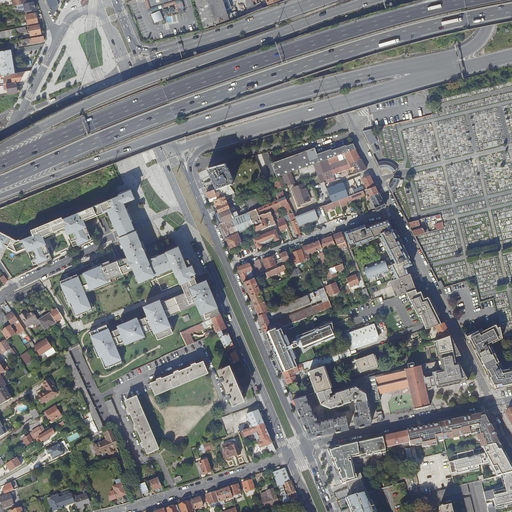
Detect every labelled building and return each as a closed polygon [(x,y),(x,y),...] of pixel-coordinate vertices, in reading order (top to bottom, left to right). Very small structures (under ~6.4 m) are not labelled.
[(55,13),(58,6),(58,3),(60,2),(61,0),(46,0),(52,14),(55,13)] [(147,0),(151,11),(152,10),(159,8),(177,2),(181,0),(147,0)] [(194,0),(198,9),(199,11),(200,15),(201,18),(204,28),(229,19),(222,0),(194,0)] [(247,5),(249,12),(257,10),(251,0),(246,0),(247,5)] [(251,0),(257,10),(263,7),(260,3),(258,4),(256,1),(257,0),(251,0)] [(30,2),(23,4),(25,11),(28,10),(28,12),(31,11),(31,10),(35,9),(34,1),(30,2)] [(164,19),(159,8),(152,10),(157,22),(164,19)] [(28,25),(37,23),(37,19),(38,19),(38,17),(36,18),(36,13),(26,15),(28,25)] [(39,24),(29,26),(30,36),(41,34),(39,24)] [(25,27),(3,31),(4,38),(17,35),(16,34),(26,32),(25,27)] [(0,63),(14,61),(12,49),(2,51),(0,51),(0,63)] [(15,73),(14,61),(0,63),(0,75),(12,73),(15,73)] [(16,82),(26,81),(31,70),(15,73),(12,73),(13,77),(14,83),(16,82)] [(11,83),(6,84),(8,93),(18,92),(16,82),(14,83),(12,83),(11,83)] [(272,163),(277,178),(314,164),(328,159),(342,154),(345,153),(355,150),(356,149),(354,144),(347,146),(346,146),(332,151),(331,149),(317,154),(315,148),(272,163)] [(345,153),(349,164),(360,160),(355,150),(345,153)] [(269,152),(257,154),(258,162),(270,160),(269,152)] [(328,159),(330,165),(344,159),(342,154),(328,159)] [(314,164),(319,175),(320,175),(323,174),(332,170),(330,165),(328,159),(314,164)] [(323,174),(326,181),(326,183),(330,182),(328,177),(333,175),(346,170),(352,168),(351,168),(354,167),(356,172),(356,173),(355,172),(353,173),(353,175),(367,170),(361,159),(360,160),(349,164),(332,170),(323,174)] [(378,164),(381,169),(383,169),(385,169),(386,169),(387,169),(389,170),(390,171),(391,172),(393,173),(397,170),(396,168),(395,167),(394,166),(393,165),(392,165),(391,164),(390,163),(389,163),(387,162),(386,162),(385,162),(383,162),(382,162),(381,163),(378,164)] [(208,168),(217,189),(229,185),(234,183),(233,180),(234,180),(228,166),(227,167),(225,163),(208,168)] [(362,179),(367,189),(375,186),(370,176),(362,179)] [(394,181),(393,182),(393,183),(392,184),(391,185),(389,186),(392,191),(393,191),(395,188),(396,187),(397,186),(398,185),(398,184),(399,182),(400,179),(394,178),(394,179),(394,180),(394,181)] [(294,187),(300,204),(311,201),(305,184),(294,187)] [(354,193),(366,188),(365,185),(353,189),(354,193)] [(367,190),(370,196),(368,197),(369,200),(371,199),(377,210),(386,207),(375,186),(367,189),(367,190)] [(282,189),(286,197),(287,199),(292,197),(287,187),(282,189)] [(9,248),(17,253),(27,249),(35,265),(52,258),(44,239),(67,229),(74,246),(91,239),(84,221),(105,212),(104,211),(107,209),(115,228),(117,227),(119,232),(120,235),(121,237),(134,231),(134,229),(133,226),(130,221),(132,221),(128,211),(127,208),(125,209),(123,203),(135,198),(130,188),(118,194),(119,195),(63,219),(62,217),(32,230),(34,235),(21,241),(20,240),(18,241),(15,240),(12,238),(7,247),(9,248)] [(206,192),(210,202),(214,201),(225,197),(227,196),(226,193),(221,194),(220,192),(216,193),(214,189),(206,192)] [(331,197),(333,202),(354,194),(352,189),(331,197)] [(333,202),(323,206),(325,211),(365,195),(363,191),(354,194),(333,202)] [(214,201),(219,212),(229,208),(225,197),(214,201)] [(286,197),(262,207),(266,214),(271,212),(282,207),(281,206),(282,205),(283,207),(285,207),(287,212),(289,216),(298,239),(303,237),(301,232),(299,227),(295,217),(294,213),(287,199),(286,197)] [(262,224),(254,227),(256,232),(268,227),(266,223),(264,219),(269,217),(271,221),(272,225),(276,224),(271,212),(266,214),(262,207),(256,210),(262,224)] [(219,212),(215,213),(220,224),(239,216),(237,212),(232,214),(229,208),(219,212)] [(295,217),(299,227),(319,220),(315,209),(295,217)] [(239,216),(220,224),(226,238),(239,233),(254,227),(262,224),(256,210),(239,216)] [(421,220),(422,225),(436,221),(435,220),(434,216),(421,220)] [(278,223),(281,231),(289,228),(285,220),(278,223)] [(376,224),(387,249),(388,251),(403,244),(396,230),(393,231),(388,220),(376,224)] [(345,232),(349,244),(354,242),(354,244),(356,243),(357,246),(370,241),(370,240),(369,239),(372,238),(370,234),(372,233),(375,238),(379,237),(380,239),(382,240),(383,241),(381,242),(385,250),(387,249),(376,224),(369,227),(370,228),(367,229),(365,225),(345,232)] [(423,228),(412,231),(415,237),(426,233),(423,228)] [(157,279),(175,271),(166,252),(148,259),(147,260),(145,255),(146,254),(136,230),(134,231),(121,237),(119,237),(127,257),(124,259),(124,258),(117,261),(123,274),(132,270),(139,286),(157,279)] [(253,239),(257,248),(261,247),(260,243),(264,241),(265,242),(269,240),(269,239),(273,237),(275,241),(279,239),(275,230),(258,237),(253,239)] [(0,256),(6,246),(7,247),(12,238),(0,232),(0,256)] [(334,235),(339,248),(347,245),(342,232),(334,235)] [(226,238),(230,249),(242,244),(238,235),(239,234),(239,233),(226,238)] [(319,241),(322,250),(336,245),(332,236),(319,241)] [(302,247),(307,260),(310,259),(309,255),(309,253),(320,250),(321,253),(319,254),(326,271),(329,279),(333,277),(329,268),(327,263),(322,250),(319,241),(302,247)] [(403,244),(388,251),(390,254),(404,247),(404,248),(405,247),(404,246),(403,244)] [(166,252),(175,271),(157,279),(162,291),(181,283),(183,288),(185,292),(175,297),(181,311),(196,304),(204,322),(210,319),(220,315),(206,281),(197,285),(196,281),(194,278),(196,277),(188,260),(185,261),(179,246),(166,252)] [(404,247),(390,254),(391,258),(391,259),(393,262),(409,256),(405,247),(404,248),(404,247)] [(292,253),(296,264),(306,260),(302,249),(292,253)] [(280,254),(282,260),(283,262),(290,259),(287,251),(280,254)] [(262,260),(266,269),(277,265),(276,262),(274,256),(262,260)] [(389,264),(390,265),(392,269),(393,271),(413,264),(409,258),(410,257),(409,256),(393,262),(389,264)] [(367,267),(364,268),(365,271),(364,272),(364,273),(387,265),(386,262),(385,262),(385,261),(384,261),(383,261),(382,261),(380,262),(378,258),(371,262),(370,262),(369,263),(368,264),(368,265),(367,265),(367,267)] [(253,262),(257,271),(263,268),(260,259),(253,262)] [(123,274),(117,261),(110,264),(109,261),(88,270),(89,271),(78,276),(77,275),(61,282),(65,291),(62,292),(67,304),(70,303),(76,317),(94,309),(86,291),(96,287),(97,289),(111,283),(110,279),(123,274)] [(242,277),(244,282),(255,278),(251,270),(252,270),(250,263),(238,267),(242,277)] [(333,267),(329,268),(333,277),(333,278),(338,276),(336,271),(345,268),(343,263),(334,267),(333,267)] [(393,275),(395,280),(409,275),(406,268),(413,265),(413,264),(393,271),(394,274),(393,275)] [(266,273),(268,278),(286,270),(284,265),(278,268),(266,273)] [(387,265),(364,273),(365,275),(366,274),(368,278),(389,271),(387,266),(387,265)] [(256,271),(258,276),(265,273),(263,268),(257,271),(256,271)] [(288,274),(290,278),(298,275),(296,270),(292,271),(293,272),(288,274)] [(347,278),(351,287),(359,283),(356,274),(350,277),(348,277),(347,278)] [(395,280),(391,281),(393,285),(410,278),(409,275),(395,280)] [(244,282),(250,296),(260,291),(255,278),(244,282)] [(393,285),(397,296),(406,293),(414,290),(410,278),(393,285)] [(266,298),(267,302),(270,301),(274,299),(271,291),(275,289),(274,288),(287,283),(286,280),(271,286),(264,289),(268,297),(266,298)] [(326,287),(330,296),(340,292),(336,283),(335,283),(326,287)] [(307,295),(310,303),(312,307),(329,300),(324,288),(307,295)] [(362,290),(367,302),(371,300),(367,290),(366,288),(362,290)] [(406,293),(413,307),(430,301),(428,297),(424,299),(421,291),(417,293),(416,289),(415,290),(406,293)] [(250,296),(254,306),(264,301),(264,299),(260,291),(250,296)] [(300,298),(304,306),(310,303),(307,295),(300,298)] [(181,311),(175,297),(160,303),(159,300),(145,307),(149,316),(145,317),(150,330),(154,329),(158,339),(173,333),(166,317),(181,311)] [(254,306),(258,315),(269,311),(265,303),(267,302),(266,298),(264,299),(264,301),(254,306)] [(282,321),(271,325),(268,319),(275,315),(275,316),(280,315),(282,315),(303,307),(299,298),(269,311),(258,315),(265,332),(266,331),(276,327),(277,330),(282,328),(332,307),(329,300),(312,307),(281,320),(282,321)] [(413,307),(418,316),(421,315),(423,322),(438,317),(433,308),(431,309),(429,305),(431,304),(430,301),(413,307)] [(56,323),(63,318),(57,309),(50,313),(56,323)] [(11,325),(18,320),(13,312),(6,317),(11,325)] [(40,324),(38,321),(33,312),(27,316),(26,314),(21,317),(27,326),(34,322),(37,326),(40,324)] [(44,330),(56,323),(50,313),(38,321),(40,324),(44,330)] [(214,326),(216,331),(217,332),(221,330),(226,328),(220,315),(210,319),(211,322),(213,321),(215,325),(214,326)] [(140,334),(150,330),(145,317),(134,322),(133,320),(115,327),(116,330),(106,334),(103,326),(87,333),(93,348),(90,349),(94,358),(97,357),(102,369),(118,363),(111,346),(121,342),(122,345),(141,337),(140,334)] [(438,317),(423,322),(426,329),(433,327),(441,323),(438,317)] [(299,334),(304,348),(335,336),(335,335),(333,321),(299,334)] [(21,333),(25,331),(19,322),(15,325),(21,333)] [(441,323),(433,327),(434,330),(436,329),(439,334),(437,335),(438,339),(449,335),(451,335),(444,322),(441,323)] [(344,335),(349,347),(349,346),(351,351),(377,341),(379,336),(374,323),(349,333),(344,335)] [(468,337),(475,351),(492,346),(490,342),(492,341),(493,343),(499,339),(495,325),(480,333),(479,332),(468,337)] [(1,332),(7,340),(16,333),(11,326),(1,332)] [(266,331),(278,359),(294,353),(287,335),(285,336),(282,328),(277,330),(276,327),(266,331)] [(224,347),(232,343),(228,332),(223,334),(221,330),(217,332),(224,347)] [(449,335),(436,340),(438,346),(436,347),(436,352),(456,345),(454,340),(450,342),(449,341),(451,340),(449,335)] [(35,346),(41,355),(52,348),(46,339),(35,346)] [(10,350),(12,349),(6,340),(0,343),(0,351),(2,354),(7,351),(7,352),(10,350)] [(234,347),(232,343),(224,347),(226,351),(234,347)] [(436,352),(436,353),(438,353),(440,359),(438,360),(430,361),(431,366),(455,358),(454,355),(454,354),(459,351),(456,345),(436,352)] [(306,363),(308,368),(311,367),(312,370),(324,366),(352,355),(351,351),(349,346),(349,347),(306,363)] [(477,355),(478,358),(480,357),(482,363),(494,359),(492,356),(494,355),(492,352),(494,351),(492,346),(475,351),(475,352),(476,351),(478,354),(477,355)] [(232,364),(240,360),(235,349),(232,350),(233,352),(230,354),(232,358),(229,359),(232,364)] [(26,364),(33,360),(28,351),(21,356),(26,364)] [(79,390),(90,413),(94,421),(99,431),(105,429),(69,351),(63,355),(79,390)] [(278,359),(283,371),(298,366),(295,359),(297,359),(294,353),(278,359)] [(356,360),(360,373),(378,367),(373,354),(356,360)] [(431,366),(436,386),(442,385),(451,383),(448,373),(459,369),(463,368),(459,361),(455,361),(455,358),(431,366)] [(482,363),(486,371),(485,371),(487,375),(488,374),(489,376),(509,370),(509,369),(504,370),(500,362),(498,363),(497,361),(495,361),(494,359),(482,363)] [(0,361),(0,363),(0,364),(1,365),(5,371),(9,369),(3,360),(0,361)] [(431,366),(430,361),(414,365),(413,360),(407,362),(408,366),(375,374),(375,373),(369,374),(370,380),(373,394),(375,400),(380,399),(379,393),(409,386),(414,406),(414,407),(415,407),(419,406),(419,407),(425,406),(425,404),(429,404),(430,404),(430,403),(426,388),(435,386),(435,387),(436,386),(431,366)] [(203,362),(195,365),(195,364),(191,365),(192,366),(178,372),(178,371),(174,372),(174,373),(161,379),(160,378),(157,379),(157,380),(150,383),(153,389),(155,394),(207,373),(207,372),(203,362)] [(298,366),(283,371),(282,372),(287,384),(297,381),(294,374),(308,368),(306,363),(298,366)] [(218,370),(221,377),(218,378),(220,382),(223,380),(228,394),(226,395),(227,399),(230,397),(233,404),(244,399),(229,365),(222,368),(221,367),(218,368),(219,369),(218,370)] [(324,366),(312,370),(310,371),(310,372),(311,376),(315,388),(330,383),(324,366)] [(459,369),(448,373),(451,383),(455,382),(460,381),(459,380),(461,379),(459,369)] [(488,378),(494,389),(511,385),(511,380),(509,370),(489,376),(490,377),(488,378)] [(365,376),(335,385),(336,386),(359,379),(360,380),(366,379),(365,376)] [(39,397),(54,387),(51,381),(44,385),(47,390),(38,396),(39,397)] [(359,409),(360,412),(358,414),(357,414),(354,414),(354,415),(354,416),(356,425),(368,423),(371,422),(372,419),(366,391),(356,384),(336,391),(336,392),(334,393),(333,393),(333,394),(332,394),(330,393),(330,391),(332,390),(331,387),(317,391),(321,402),(330,406),(350,399),(353,398),(353,397),(355,396),(356,399),(357,403),(356,404),(356,405),(357,408),(357,409),(358,409),(359,409)] [(10,399),(3,387),(0,388),(0,404),(1,405),(10,399)] [(39,397),(38,396),(37,397),(42,403),(58,393),(54,387),(39,397)] [(309,393),(314,405),(319,403),(314,392),(309,393)] [(293,399),(309,436),(315,435),(349,427),(346,415),(337,417),(334,418),(333,417),(321,420),(322,421),(318,422),(316,420),(315,418),(316,418),(314,414),(311,408),(312,407),(310,403),(309,403),(307,398),(308,397),(306,394),(293,399)] [(125,402),(128,409),(127,410),(129,413),(130,413),(136,426),(135,427),(136,430),(137,430),(143,443),(142,444),(143,448),(145,447),(148,454),(159,449),(136,397),(125,402)] [(132,469),(139,467),(138,465),(111,400),(105,402),(114,424),(132,469)] [(55,406),(44,412),(48,419),(50,418),(52,422),(61,416),(55,406)] [(33,419),(39,415),(35,408),(28,412),(33,419)] [(250,428),(264,424),(258,410),(247,415),(252,426),(250,426),(250,427),(250,428)] [(86,425),(94,421),(90,413),(88,415),(90,418),(84,421),(86,425)] [(449,421),(441,422),(444,437),(447,436),(447,438),(453,437),(453,435),(459,434),(475,430),(476,432),(477,432),(479,440),(480,439),(482,439),(484,446),(500,442),(499,441),(498,442),(498,440),(499,440),(498,438),(492,427),(491,425),(485,413),(482,413),(459,418),(452,420),(449,421)] [(444,437),(441,422),(407,430),(410,441),(411,444),(415,443),(422,442),(423,446),(433,444),(433,442),(437,441),(437,440),(444,439),(444,437)] [(249,429),(243,431),(245,437),(255,434),(260,448),(268,446),(271,453),(276,451),(274,445),(273,444),(273,443),(272,443),(264,424),(250,428),(249,429)] [(42,434),(38,437),(41,441),(55,433),(52,428),(42,434)] [(99,444),(93,446),(97,455),(107,452),(108,455),(110,455),(114,454),(114,452),(113,449),(119,446),(112,429),(104,433),(107,440),(98,443),(99,444)] [(383,435),(386,446),(410,441),(407,430),(397,432),(383,435)] [(24,442),(25,444),(26,446),(33,441),(29,435),(25,437),(24,435),(20,437),(24,442)] [(375,453),(387,451),(386,446),(383,435),(379,436),(371,437),(364,439),(352,442),(336,445),(329,449),(342,482),(357,477),(356,473),(357,473),(357,472),(356,473),(351,458),(351,456),(356,455),(356,457),(371,454),(372,454),(372,453),(373,453),(373,452),(373,451),(374,451),(375,453)] [(482,447),(466,451),(448,455),(451,469),(459,467),(458,463),(477,458),(476,455),(481,454),(483,453),(484,453),(486,452),(486,453),(487,453),(487,452),(504,448),(501,444),(502,443),(502,442),(500,442),(484,446),(482,447)] [(48,454),(61,448),(59,443),(46,449),(48,454)] [(231,443),(223,446),(225,453),(226,452),(228,457),(234,455),(235,456),(240,454),(237,444),(232,446),(231,443)] [(64,453),(61,448),(48,454),(49,454),(50,454),(51,453),(52,455),(51,456),(52,458),(64,453)] [(511,453),(496,458),(497,464),(511,459),(511,453)] [(16,458),(6,464),(11,471),(21,465),(16,458)] [(199,475),(212,471),(208,459),(199,462),(201,468),(197,470),(199,475)] [(451,469),(454,486),(467,482),(474,481),(481,479),(483,479),(479,463),(459,468),(459,467),(451,469)] [(285,484),(291,481),(285,468),(279,471),(285,484)] [(511,470),(506,472),(502,474),(505,486),(484,491),(485,498),(493,496),(495,505),(488,507),(488,511),(498,511),(497,508),(511,504),(511,470)] [(283,503),(298,498),(291,481),(285,484),(287,490),(289,494),(286,495),(278,471),(273,473),(283,503)] [(348,481),(353,495),(367,491),(366,487),(364,487),(361,477),(363,477),(361,472),(356,473),(357,477),(348,481)] [(154,491),(162,487),(158,478),(150,482),(154,491)] [(474,481),(481,511),(488,511),(488,507),(485,498),(484,491),(481,479),(474,481)] [(5,494),(19,488),(15,480),(10,482),(11,483),(5,486),(6,488),(3,489),(5,494)] [(246,492),(255,489),(252,480),(243,483),(246,492)] [(453,486),(426,493),(428,500),(462,491),(463,494),(469,492),(467,482),(454,486),(453,486)] [(113,500),(127,495),(122,483),(113,487),(114,491),(110,492),(113,500)] [(139,486),(142,494),(148,491),(145,483),(139,486)] [(229,487),(232,496),(241,493),(238,485),(229,487)] [(233,498),(232,496),(229,487),(216,492),(219,501),(220,505),(225,503),(224,501),(233,498)] [(274,506),(279,505),(279,503),(276,495),(275,495),(273,489),(267,492),(260,494),(264,506),(261,506),(262,510),(274,506)] [(352,507),(354,511),(375,511),(376,510),(372,501),(371,501),(367,491),(353,495),(348,497),(352,507)] [(209,505),(219,501),(216,492),(206,495),(209,505)] [(10,493),(0,497),(3,508),(14,504),(10,493)] [(62,507),(75,503),(73,498),(72,494),(59,498),(58,495),(51,498),(51,497),(48,498),(48,499),(49,499),(53,511),(62,508),(62,507)] [(87,494),(80,496),(83,505),(90,502),(87,494)] [(85,508),(83,505),(80,496),(73,498),(75,503),(77,509),(81,507),(81,509),(85,508)] [(195,508),(195,509),(203,507),(202,503),(206,502),(204,496),(192,500),(195,508)] [(463,497),(467,511),(473,511),(470,496),(468,496),(463,497)] [(279,505),(274,506),(278,508),(299,501),(298,498),(283,503),(279,505)] [(195,511),(195,509),(195,508),(193,509),(191,502),(179,505),(181,511),(195,511)]
